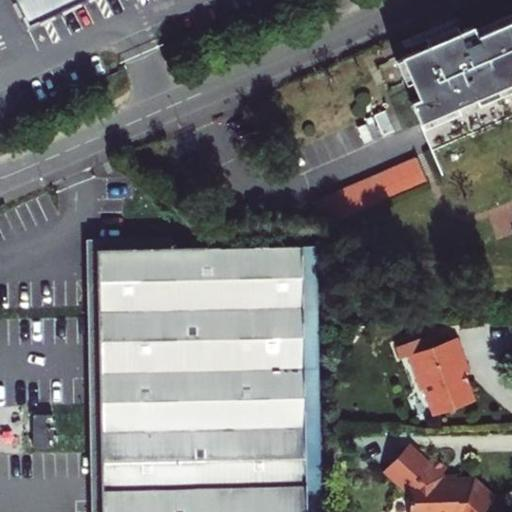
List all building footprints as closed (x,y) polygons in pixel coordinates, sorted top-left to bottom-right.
[(15,0),(28,27),(83,0),(15,0)] [(410,101),(420,123),(511,83),(511,20),(477,36),(473,26),(442,40),(402,57),(419,97),(410,101)] [(511,83),(420,123),(442,175),(511,145),(511,83)] [(326,230),(430,185),(418,157),(313,203),(326,230)] [(98,249),(99,312),(99,328),(102,511),(320,511),(318,362),(316,251),(316,246),(120,249),(98,249)] [(428,390),(439,419),(476,405),(471,390),(465,375),(472,372),(459,338),(433,347),(430,338),(398,350),(402,361),(409,358),(422,392),(428,390)] [(486,511),(496,502),(486,492),(476,482),(446,482),(441,475),(448,469),(433,456),(426,462),(417,453),(399,453),(383,470),(404,491),(407,491),(407,509),(410,511),(486,511)]
